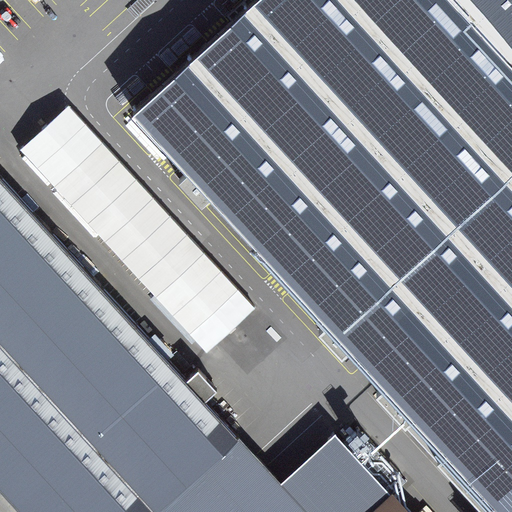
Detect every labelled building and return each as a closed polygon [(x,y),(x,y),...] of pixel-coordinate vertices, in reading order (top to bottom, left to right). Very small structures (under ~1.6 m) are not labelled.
[(511,511),(511,0),(262,0),(132,121),(495,511),(511,511)] [(207,353),(256,307),(70,107),(21,152),(207,353)] [(0,489),(21,511),(162,511),(240,440),(204,405),(186,384),(0,177),(0,489)] [(198,373),(186,384),(204,405),(217,394),(198,373)] [(240,440),(162,511),(372,511),(392,494),(336,435),(284,485),(240,440)] [(408,511),(392,494),(372,511),(408,511)]
